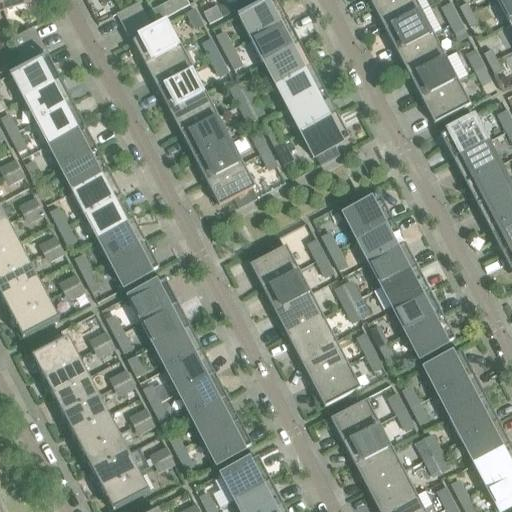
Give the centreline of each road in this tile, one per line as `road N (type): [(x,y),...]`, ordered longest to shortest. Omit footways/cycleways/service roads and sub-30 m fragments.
road 1 (residential): [(69,0),(337,511)]
road 2 (residential): [(511,355),(326,0)]
road 3 (residential): [(65,511),(0,386)]
